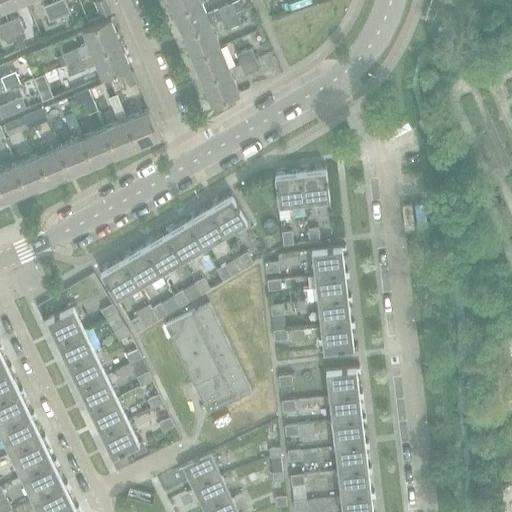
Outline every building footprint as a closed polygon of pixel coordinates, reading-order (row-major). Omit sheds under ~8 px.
[(51,17),(60,14),(54,0),(48,0),(45,2),(51,17)] [(54,0),(60,14),(70,10),(65,0),(54,0)] [(99,15),(110,10),(105,0),(93,0),(99,15)] [(171,0),(176,11),(201,0),(171,0)] [(206,11),(202,0),(201,0),(176,11),(185,33),(211,22),(222,17),(218,7),(206,11)] [(222,17),(237,11),(244,8),(240,0),(235,0),(218,7),(222,17)] [(261,0),(269,18),(280,15),(275,0),(261,0)] [(237,11),(222,17),(226,27),(241,20),(237,11)] [(15,32),(24,29),(18,13),(8,17),(15,32)] [(0,22),(6,36),(15,32),(8,17),(0,20),(0,22)] [(92,51),(119,40),(110,18),(83,29),(92,51)] [(194,55),(220,45),(211,22),(185,33),(194,55)] [(119,40),(92,51),(102,74),(129,63),(119,40)] [(203,78),(229,68),(220,45),(194,55),(203,78)] [(241,63),(256,57),(251,45),(236,51),(241,63)] [(68,62),(83,55),(79,46),(64,52),(68,62)] [(83,55),(68,62),(71,71),(87,64),(83,55)] [(256,57),(241,63),(245,72),(260,66),(256,57)] [(229,68),(203,78),(212,101),(238,90),(229,68)] [(128,84),(136,81),(131,69),(123,72),(128,84)] [(107,95),(112,107),(121,104),(116,92),(107,95)] [(126,116),(138,145),(161,135),(149,106),(126,116)] [(68,126),(77,122),(73,110),(63,114),(68,126)] [(10,132),(28,125),(23,113),(5,121),(10,132)] [(116,154),(138,145),(126,116),(104,125),(116,154)] [(94,163),(116,154),(104,125),(82,134),(94,163)] [(72,172),(94,163),(82,134),(61,143),(72,172)] [(50,181),(72,172),(61,143),(39,152),(50,181)] [(29,190),(50,181),(39,152),(17,161),(29,190)] [(0,185),(6,199),(29,190),(17,161),(0,167),(0,185)] [(300,169),(304,199),(329,196),(327,181),(328,181),(328,175),(326,175),(325,166),(300,169)] [(278,202),(304,199),(300,169),(275,172),(276,181),(275,181),(275,187),(276,187),(278,202)] [(209,205),(224,231),(247,218),(241,208),(238,205),(239,204),(237,200),(236,201),(231,193),(209,205)] [(203,244),(224,231),(209,205),(188,218),(203,244)] [(181,257),(203,244),(188,218),(166,231),(181,257)] [(308,240),(318,238),(317,225),(307,227),(308,240)] [(283,243),(293,242),(291,229),(281,230),(283,243)] [(160,269),(181,257),(166,231),(145,243),(160,269)] [(138,282),(160,269),(145,243),(123,256),(138,282)] [(314,274),(344,270),(341,244),(332,245),(332,244),(327,245),(327,246),(311,248),(314,274)] [(244,266),(253,261),(247,249),(238,254),(244,266)] [(116,295),(138,282),(123,256),(101,269),(105,278),(104,278),(107,283),(108,282),(116,295)] [(266,271),(279,269),(277,259),(264,261),(266,271)] [(223,278),(232,273),(225,262),(216,267),(223,278)] [(317,298),(347,294),(344,270),(314,274),(317,298)] [(202,291),(210,286),(204,275),(195,280),(202,291)] [(268,289),(281,288),(280,278),(267,279),(268,289)] [(180,304),(189,299),(182,288),(173,293),(180,304)] [(320,323),(350,319),(347,294),(317,298),(320,323)] [(159,317),(167,312),(161,300),(152,305),(159,317)] [(107,316),(118,310),(113,301),(102,308),(107,316)] [(208,410),(222,403),(252,389),(210,302),(166,323),(208,410)] [(271,314),(284,312),(283,302),(270,304),(271,314)] [(57,340),(84,327),(73,304),(59,310),(54,312),(54,313),(46,317),(57,340)] [(137,330),(145,325),(139,313),(130,318),(137,330)] [(350,319),(320,323),(323,348),(338,346),(339,347),(344,347),(344,346),(353,345),(350,319)] [(120,339),(131,332),(126,323),(115,330),(120,339)] [(68,363),(95,350),(84,327),(57,340),(68,363)] [(274,338),(287,337),(286,327),(273,328),(274,338)] [(131,360),(142,355),(138,346),(126,351),(131,360)] [(79,385),(106,372),(95,350),(68,363),(79,385)] [(329,394),(359,390),(356,365),(347,366),(346,365),(341,365),(341,366),(326,368),(329,394)] [(0,398),(19,389),(8,366),(0,369),(0,398)] [(141,383),(153,377),(149,368),(137,374),(141,383)] [(90,407),(117,395),(106,372),(79,385),(90,407)] [(279,384),(292,382),(291,372),(278,374),(279,384)] [(0,426),(30,412),(19,389),(0,398),(0,426)] [(152,405),(164,399),(160,390),(148,396),(152,405)] [(332,419),(362,415),(359,390),(329,394),(332,419)] [(100,430),(127,417),(117,395),(90,407),(100,430)] [(282,410),(295,408),(294,398),(281,400),(282,410)] [(0,429),(10,451),(41,435),(30,412),(0,426),(0,429)] [(171,414),(159,420),(164,429),(175,423),(171,414)] [(335,444),(365,440),(362,415),(332,419),(335,444)] [(127,417),(100,430),(112,453),(120,449),(121,450),(125,448),(125,447),(139,440),(127,417)] [(285,434),(298,433),(297,423),(284,424),(285,434)] [(21,474),(53,459),(41,435),(10,451),(21,474)] [(338,468),(367,465),(365,440),(335,444),(338,468)] [(271,454),(282,453),(281,445),(270,446),(271,454)] [(288,459),(301,458),(300,448),(287,449),(288,459)] [(193,486),(221,473),(210,450),(198,456),(198,455),(193,457),(194,458),(182,464),(193,486)] [(33,497),(64,482),(53,459),(21,474),(33,497)] [(341,493),(370,490),(367,465),(338,468),(341,493)] [(274,478),(284,477),(284,469),(273,470),(274,478)] [(291,484),(304,482),(303,472),(290,474),(291,484)] [(203,508),(231,495),(221,473),(193,486),(203,508)] [(39,511),(60,511),(75,505),(64,482),(33,497),(39,511)] [(373,511),(370,490),(341,493),(342,511),(373,511)] [(276,502),(287,501),(286,493),(275,494),(276,502)] [(205,511),(239,511),(231,495),(203,508),(205,511)] [(294,509),(307,507),(306,497),(293,499),(294,509)]
